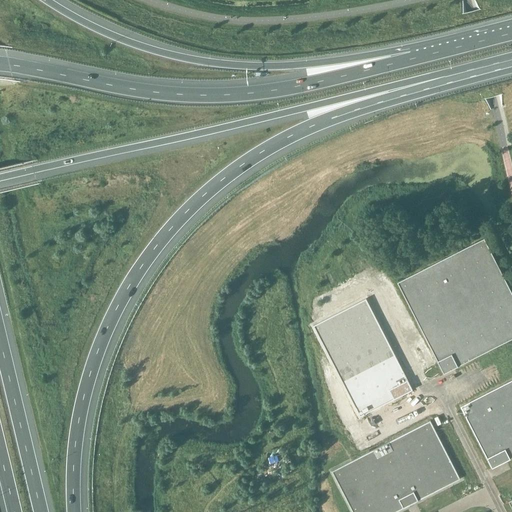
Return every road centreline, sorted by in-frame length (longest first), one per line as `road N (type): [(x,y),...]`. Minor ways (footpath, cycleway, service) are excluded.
road 1 (motorway): [(74,511),(76,449),(99,348),(165,231),(218,183),(306,129),(467,73)]
road 2 (motorway): [(0,178),(467,73)]
road 3 (motorway): [(458,44),(235,95),(163,93),(0,63)]
road 4 (motorway): [(458,44),(314,65),(219,65),(129,40),(49,0)]
road 5 (motorway): [(40,511),(0,338)]
